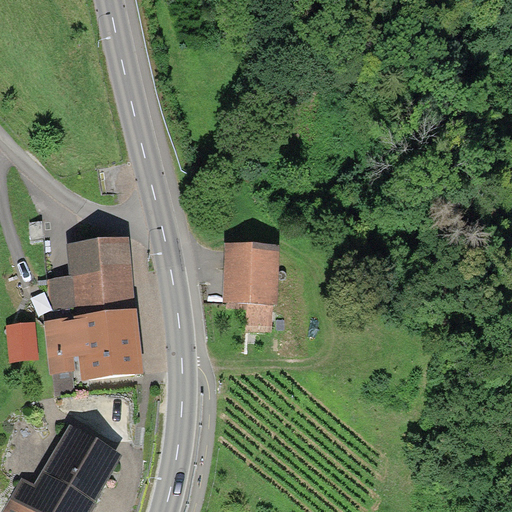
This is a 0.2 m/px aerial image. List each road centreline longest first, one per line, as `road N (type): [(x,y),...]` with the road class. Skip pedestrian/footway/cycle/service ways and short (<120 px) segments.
road 1 (tertiary): [(165,511),(183,360),(160,216),(110,0)]
road 2 (track): [(0,143),(85,218),(160,216)]
